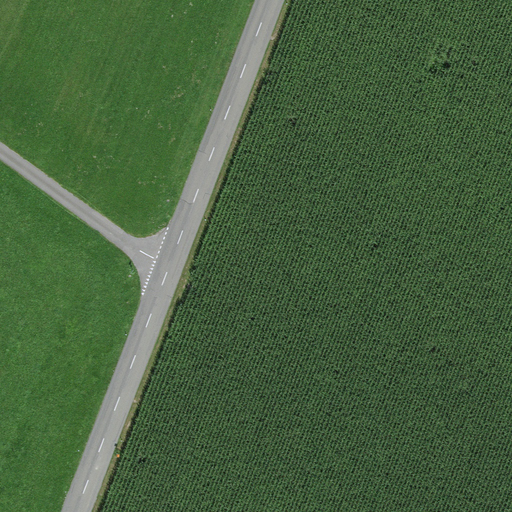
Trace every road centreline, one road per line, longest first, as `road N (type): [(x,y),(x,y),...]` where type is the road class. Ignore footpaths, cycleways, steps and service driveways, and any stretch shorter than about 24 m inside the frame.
road 1 (tertiary): [(270,0),(76,511)]
road 2 (track): [(168,271),(0,148)]
